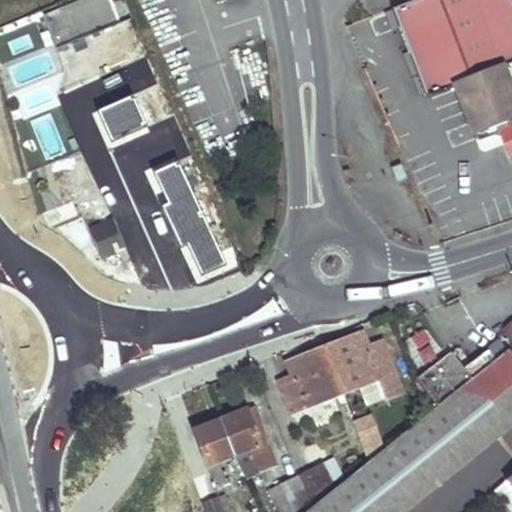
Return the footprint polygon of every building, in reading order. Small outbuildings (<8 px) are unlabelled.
[(108,0),(94,0),(0,40),(0,48),(2,48),(11,69),(118,21),(108,0)] [(479,0),(418,0),(410,3),(443,90),(444,95),(458,90),(478,141),(482,143),(499,136),(502,133),(500,129),(498,122),(508,119),(511,117),(511,84),(505,67),(511,63),(511,12),(487,22),(479,0)] [(410,3),(395,9),(429,94),(443,90),(410,3)] [(137,61),(122,68),(128,83),(144,76),(137,61)] [(508,119),(498,122),(500,129),(510,126),(508,119)] [(179,162),(154,173),(161,189),(150,194),(167,231),(172,229),(182,249),(187,246),(199,273),(225,261),(179,162)] [(401,164),(392,168),(397,181),(406,177),(401,164)] [(100,263),(127,252),(112,216),(85,227),(100,263)] [(61,226),(43,234),(54,261),(72,253),(61,226)] [(225,261),(199,273),(202,278),(226,265),(225,261)] [(484,286),(469,292),(480,317),(495,311),(484,286)] [(442,303),(426,309),(438,334),(452,328),(442,303)] [(511,322),(499,334),(511,349),(511,322)] [(362,334),(328,347),(346,395),(381,381),(388,398),(404,392),(385,342),(368,348),(362,334)] [(328,347),(289,361),(294,376),(281,381),(293,414),(346,395),(328,347)] [(313,509),(309,511),(403,511),(511,424),(511,386),(493,402),(457,392),(370,462),(313,509)] [(248,409),(224,418),(238,455),(253,449),(261,471),(278,464),(263,424),(255,427),(248,409)] [(373,416),(360,421),(368,443),(382,439),(373,416)] [(224,418),(197,428),(219,484),(227,481),(220,462),(238,455),(224,418)] [(150,511),(142,453),(85,461),(92,511),(150,511)] [(335,458),(325,463),(334,482),(344,477),(335,458)] [(325,463),(300,475),(311,504),(336,485),(334,482),(325,463)] [(300,475),(283,484),(296,511),(301,511),(311,504),(300,475)] [(511,481),(509,477),(496,488),(511,508),(511,481)] [(296,511),(283,484),(273,489),(283,511),(296,511)] [(226,493),(204,502),(207,511),(226,511),(225,509),(231,507),(226,493)]
